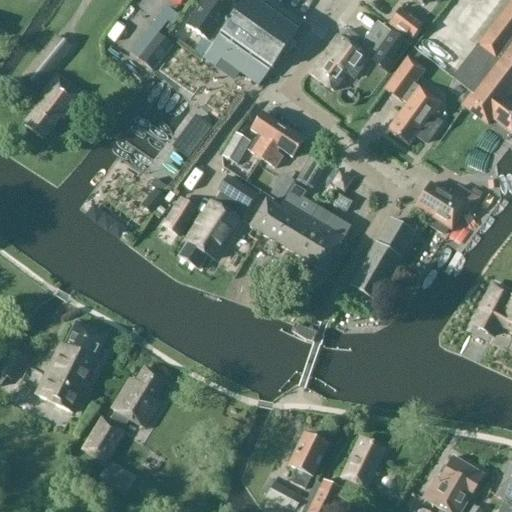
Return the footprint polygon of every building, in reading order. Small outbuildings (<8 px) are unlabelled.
[(219,0),(207,0),(187,29),(213,47),(203,62),(215,70),(221,63),(259,89),(283,55),(296,36),(246,1),(237,13),(219,0)] [(472,96),(462,109),(487,128),(492,121),(511,136),(511,105),(506,101),(511,92),(511,4),(452,82),(472,96)] [(354,12),(348,23),(364,33),(371,23),(354,12)] [(388,28),(410,43),(417,49),(428,36),(422,30),(424,29),(400,12),(388,28)] [(153,76),(174,49),(157,36),(137,61),(138,62),(153,76)] [(388,77),(411,48),(392,37),(370,65),(388,77)] [(72,52),(57,40),(25,80),(39,91),(72,52)] [(369,62),(338,42),(313,82),(336,97),(348,78),(356,83),(369,62)] [(444,57),(439,69),(446,72),(455,54),(429,42),(426,49),(444,57)] [(388,132),(409,147),(420,132),(422,133),(441,108),(413,88),(424,74),(408,62),(385,93),(401,104),(402,103),(407,107),(388,132)] [(37,112),(25,128),(44,142),(61,119),(64,121),(82,96),(58,78),(34,110),(37,112)] [(187,109),(173,139),(192,149),(207,119),(187,109)] [(248,154),(262,164),(283,131),(263,117),(251,133),(264,142),(261,146),(256,143),(248,154)] [(304,145),(283,131),(262,164),(274,172),(282,161),(277,157),(280,153),(293,162),(304,145)] [(237,168),(250,145),(235,136),(222,159),(237,168)] [(148,177),(164,186),(174,169),(159,160),(148,177)] [(311,161),(304,173),(297,184),(311,193),(325,170),(311,161)] [(281,177),(268,199),(280,208),(294,186),(281,177)] [(228,179),(218,194),(247,212),(257,197),(228,179)] [(416,213),(430,221),(427,226),(428,230),(442,238),(446,236),(449,231),(453,233),(465,213),(472,217),(481,201),(459,189),(452,200),(430,188),(416,213)] [(249,229),(252,231),(251,233),(326,276),(352,230),(318,210),(311,222),(300,215),(303,211),(299,209),(302,205),(306,207),(310,199),(294,189),(281,213),(265,202),(249,229)] [(166,201),(154,191),(141,207),(153,217),(166,201)] [(182,201),(162,229),(180,240),(197,213),(182,201)] [(188,245),(178,260),(197,273),(207,258),(214,263),(240,223),(212,204),(186,244),(188,245)] [(363,227),(370,214),(352,205),(345,218),(363,227)] [(414,236),(390,222),(351,290),(375,304),(414,236)] [(424,234),(416,251),(434,259),(442,242),(424,234)] [(511,297),(495,289),(474,330),(497,342),(505,328),(511,331),(511,297)] [(62,348),(37,399),(73,417),(98,366),(95,364),(106,341),(77,327),(65,350),(62,348)] [(22,361),(15,356),(1,376),(11,383),(26,363),(22,361)] [(103,423),(84,454),(101,464),(127,422),(144,432),(158,408),(154,405),(166,385),(146,372),(137,386),(132,383),(113,413),(117,415),(109,427),(103,423)] [(290,470),(296,473),(290,485),(305,492),(311,480),(312,481),(329,449),(307,438),(290,470)] [(385,453),(362,442),(341,481),(364,493),(385,453)] [(453,461),(440,483),(435,481),(422,503),(437,511),(436,511),(463,511),(482,479),(453,461)] [(129,478),(108,466),(97,484),(118,496),(129,478)] [(511,511),(511,467),(496,500),(503,503),(498,511),(511,511)] [(332,511),(343,491),(324,482),(307,511),(332,511)] [(274,484),(265,501),(281,510),(279,511),(303,511),(308,503),(274,484)]
